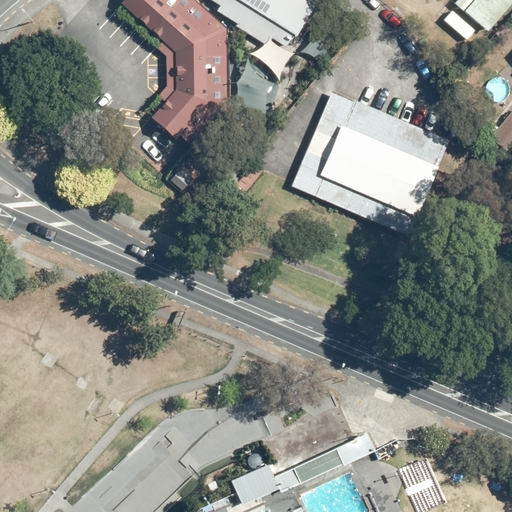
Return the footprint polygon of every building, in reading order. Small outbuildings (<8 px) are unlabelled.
[(164,103),(150,119),(174,141),(178,137),(191,148),(194,150),(227,109),(225,30),(191,0),(124,0),(119,5),(161,43),(174,54),(175,91),(164,103)] [(315,8),(301,0),(207,0),(219,7),(216,13),(236,25),(235,28),(267,48),(272,40),(286,49),(293,37),(295,39),(315,8)] [(511,0),(458,0),(453,6),(486,33),(511,2),(511,0)] [(174,54),(161,43),(156,50),(165,58),(166,88),(158,98),(164,103),(175,91),(174,54)] [(407,238),(448,141),(331,92),(292,184),(290,189),(407,238)] [(511,148),(511,109),(489,138),(508,154),(511,148)] [(274,476),(268,464),(230,481),(235,494),(241,505),(278,489),(280,494),(374,451),(366,434),(274,476)]
